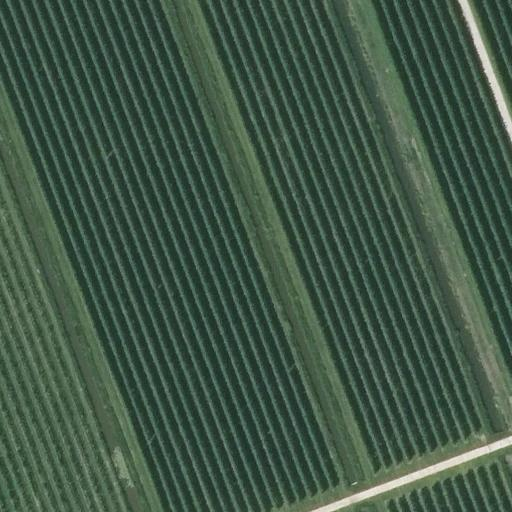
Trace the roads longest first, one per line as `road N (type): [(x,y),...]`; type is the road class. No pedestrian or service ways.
road 1 (track): [(315,511),(511,438)]
road 2 (track): [(511,147),(457,0)]
